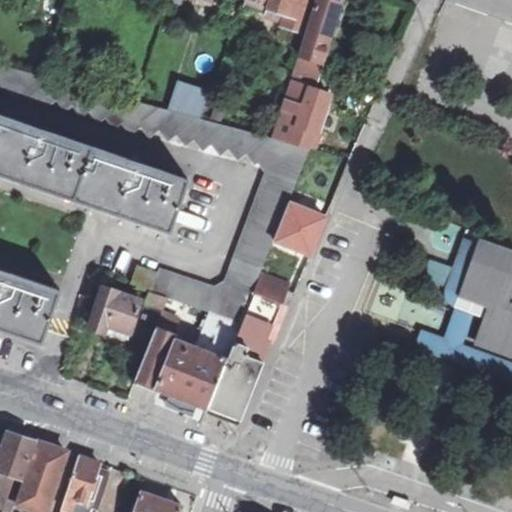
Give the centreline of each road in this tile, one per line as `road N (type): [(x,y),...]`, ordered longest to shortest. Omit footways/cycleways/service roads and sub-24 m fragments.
road 1 (residential): [(37,402),(98,224),(202,259),(233,176)]
road 2 (residential): [(0,101),(233,176)]
road 3 (tertiary): [(37,402),(228,469)]
road 4 (tertiary): [(228,469),(353,511)]
